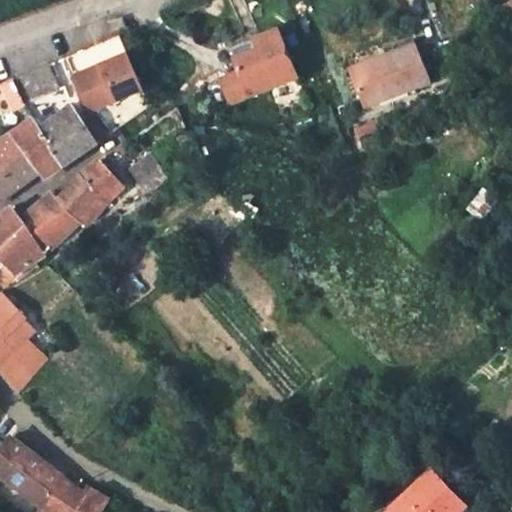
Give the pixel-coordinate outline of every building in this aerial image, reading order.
[(93,115),(150,91),(127,35),(69,59),(93,115)] [(221,84),(230,107),(299,82),(281,37),(259,45),(262,53),(237,64),(242,76),(221,84)] [(351,73),(364,108),(431,82),(416,43),(385,55),(386,59),(351,73)] [(386,59),(385,55),(350,68),(351,73),(386,59)] [(15,84),(27,108),(57,94),(48,70),(15,84)] [(27,108),(15,84),(0,87),(0,92),(11,115),(27,109),(27,108)] [(71,109),(41,133),(62,167),(108,138),(93,116),(83,123),(71,109)] [(62,167),(41,133),(33,121),(11,138),(38,174),(43,180),(62,167)] [(0,200),(38,174),(11,138),(0,145),(0,200)] [(147,195),(168,176),(148,155),(129,174),(147,195)] [(81,173),(57,198),(80,220),(99,193),(104,196),(121,184),(98,162),(81,173)] [(484,189),(467,209),(482,221),(498,200),(484,189)] [(53,193),(22,219),(43,252),(80,220),(57,198),(53,193)] [(0,259),(14,275),(43,252),(22,219),(11,208),(0,216),(0,259)] [(2,292),(0,293),(0,370),(1,371),(10,382),(37,353),(22,339),(11,352),(1,341),(25,317),(2,292)] [(0,473),(20,490),(46,511),(100,511),(111,499),(88,487),(83,493),(8,436),(0,446),(0,473)] [(430,471),(387,510),(389,511),(457,511),(464,506),(430,471)] [(10,511),(46,511),(20,490),(6,508),(10,511)]
